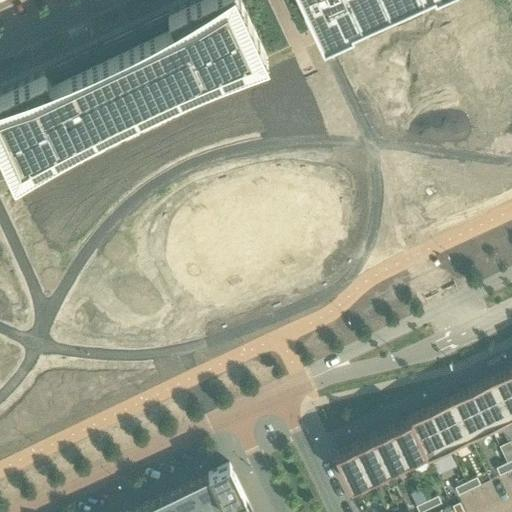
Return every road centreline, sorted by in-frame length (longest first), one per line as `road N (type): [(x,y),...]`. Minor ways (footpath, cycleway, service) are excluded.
road 1 (residential): [(511,273),(308,373),(292,389)]
road 2 (residential): [(292,389),(405,359),(511,316)]
road 3 (residential): [(24,511),(232,412)]
road 4 (residential): [(336,511),(279,393)]
